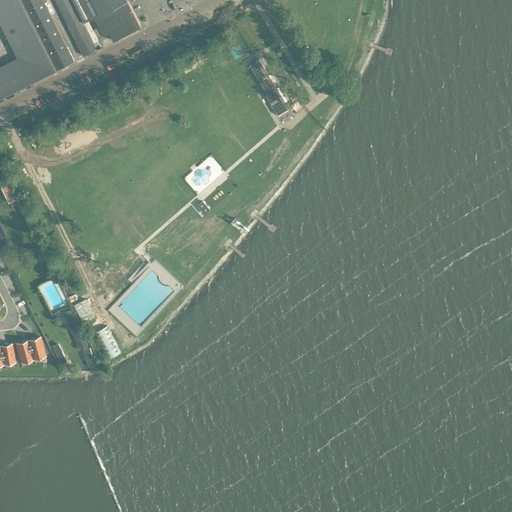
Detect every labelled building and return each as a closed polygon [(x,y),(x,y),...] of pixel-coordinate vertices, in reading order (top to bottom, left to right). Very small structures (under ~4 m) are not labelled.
[(0,0),(0,22),(16,54),(0,62),(0,95),(55,68),(56,67),(21,0),(0,0)] [(21,0),(56,67),(73,58),(43,0),(21,0)] [(83,19),(73,0),(56,0),(83,53),(97,46),(83,20),(83,19)] [(73,0),(83,19),(94,14),(100,11),(113,38),(141,24),(128,0),(73,0)] [(258,56),(248,62),(267,91),(265,92),(277,113),(289,106),(258,56)] [(4,175),(0,176),(0,183),(8,200),(15,197),(4,175)] [(77,300),(74,302),(83,319),(94,313),(85,296),(77,300)] [(69,307),(63,310),(71,327),(77,324),(69,307)] [(107,323),(93,330),(107,357),(120,350),(107,323)] [(80,327),(71,331),(76,341),(76,342),(79,348),(88,344),(80,327)] [(40,333),(28,337),(34,356),(46,353),(40,333)] [(28,337),(16,340),(21,359),(34,356),(28,337)] [(12,340),(1,342),(4,361),(16,359),(12,340)] [(58,341),(52,343),(61,361),(66,358),(58,341)] [(89,344),(83,347),(88,364),(95,361),(89,344)]
